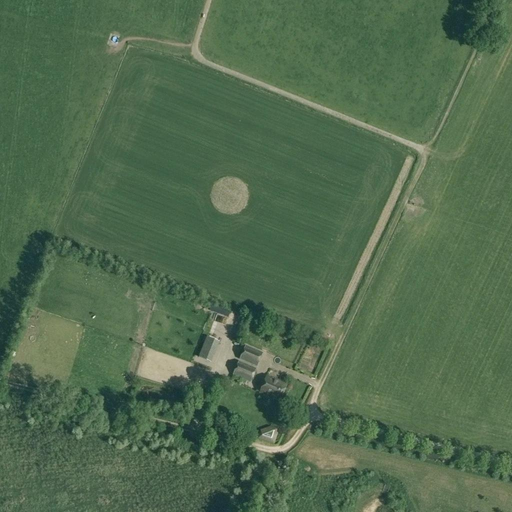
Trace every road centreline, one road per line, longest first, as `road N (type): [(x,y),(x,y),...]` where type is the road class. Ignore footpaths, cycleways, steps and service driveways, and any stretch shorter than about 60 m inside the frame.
road 1 (track): [(0,381),(267,450),(287,447),(310,415)]
road 2 (track): [(318,386),(424,157)]
road 3 (track): [(424,157),(499,0)]
